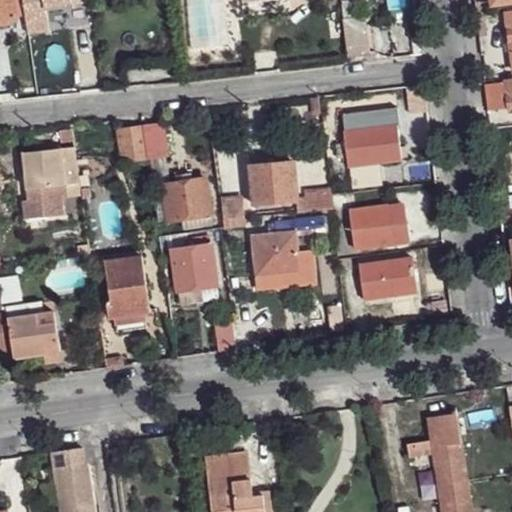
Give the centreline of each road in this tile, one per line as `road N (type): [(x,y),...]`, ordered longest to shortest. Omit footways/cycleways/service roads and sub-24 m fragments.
road 1 (residential): [(491,349),(0,419)]
road 2 (residential): [(453,71),(0,119)]
road 3 (residential): [(453,71),(491,349)]
